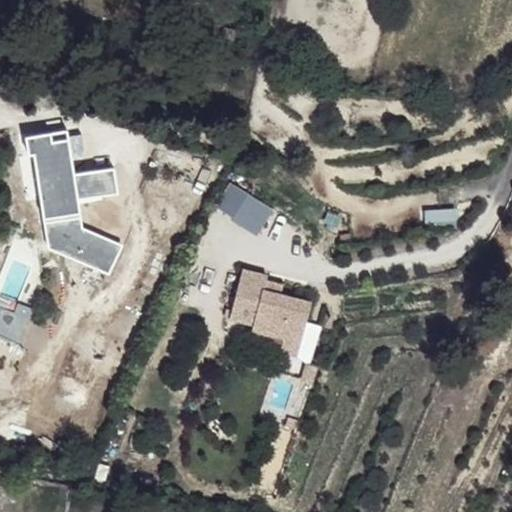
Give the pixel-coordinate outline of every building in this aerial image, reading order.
[(75,123),(60,127),(78,131),(75,123)] [(60,127),(35,133),(39,150),(44,148),(52,179),(55,193),(92,185),(78,131),(60,127)] [(44,148),(39,150),(47,180),(52,179),(44,148)] [(245,191),(231,219),(259,232),(273,204),(245,191)] [(279,351),(309,360),(320,324),(306,320),(312,297),(281,288),(284,278),(240,266),(225,318),(283,335),(279,351)] [(0,337),(17,344),(31,308),(0,295),(0,337)]
